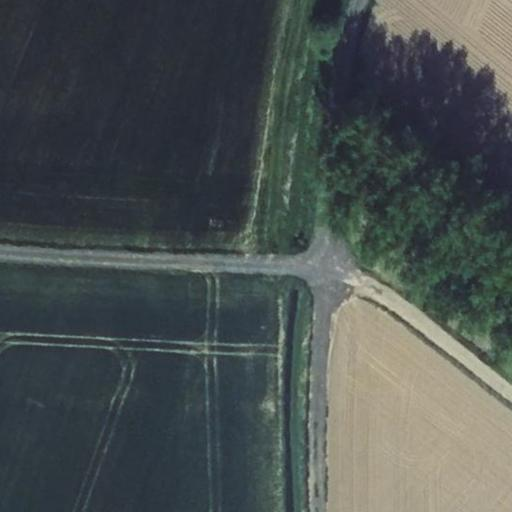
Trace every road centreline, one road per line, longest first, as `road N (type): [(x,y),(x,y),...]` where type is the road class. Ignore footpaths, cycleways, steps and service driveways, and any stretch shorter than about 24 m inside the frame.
road 1 (track): [(0,257),(318,269),(375,294),(511,400)]
road 2 (track): [(317,511),(318,269),(350,19),(359,0)]
